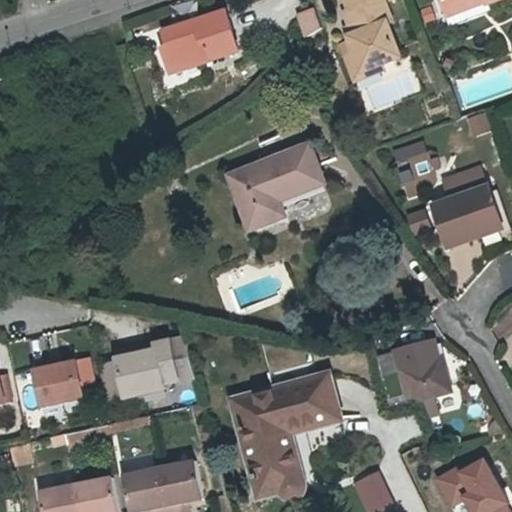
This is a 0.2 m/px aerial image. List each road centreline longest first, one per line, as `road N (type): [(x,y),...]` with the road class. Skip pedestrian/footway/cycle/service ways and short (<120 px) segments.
road 1 (residential): [(495,275),(470,328),(511,401)]
road 2 (residential): [(0,38),(117,0)]
